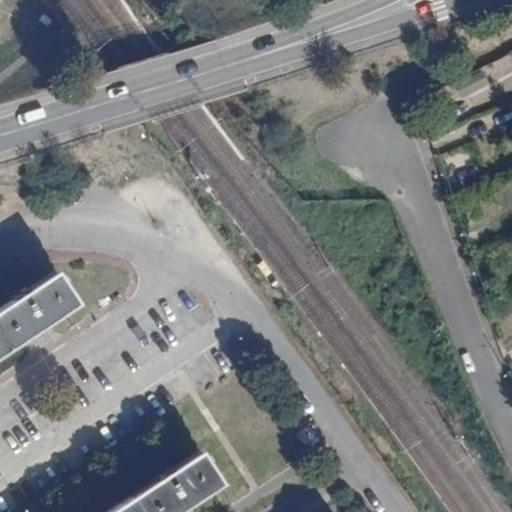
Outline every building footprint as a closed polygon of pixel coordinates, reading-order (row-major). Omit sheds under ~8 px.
[(449,84),(455,96),(479,84),(473,72),(449,84)] [(472,202),(461,205),(466,221),(477,217),(472,202)] [(53,278),(0,313),(0,359),(74,309),(53,278)] [(239,373),(209,392),(264,476),(294,457),(239,373)] [(252,488),(265,481),(251,454),(238,460),(252,488)] [(178,511),(220,485),(199,455),(112,511),(178,511)] [(236,495),(245,489),(232,467),(223,473),(236,495)]
